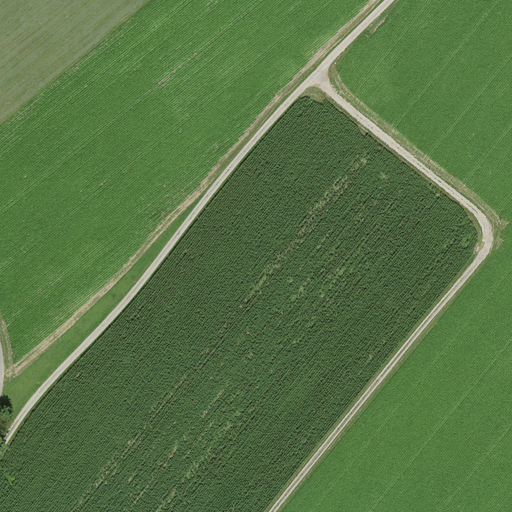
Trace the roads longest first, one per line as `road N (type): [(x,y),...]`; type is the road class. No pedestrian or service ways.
road 1 (track): [(392,0),(242,153),(125,302),(37,395),(0,451)]
road 2 (track): [(275,511),(490,238),(483,217),(316,74)]
